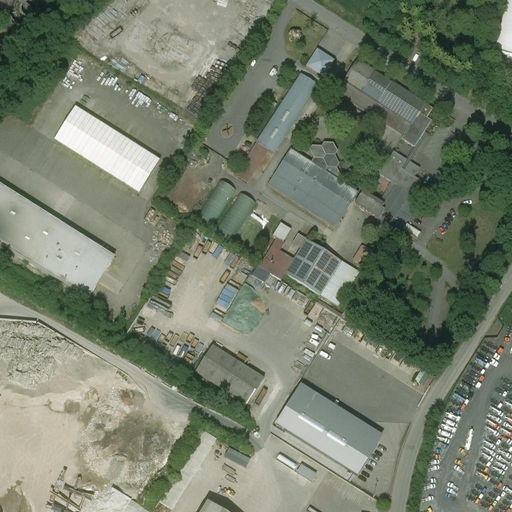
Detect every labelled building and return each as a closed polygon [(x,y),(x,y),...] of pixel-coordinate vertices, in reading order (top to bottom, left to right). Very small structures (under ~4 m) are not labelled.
[(511,0),(507,0),(494,54),(499,55),(498,56),(500,57),(501,55),(511,57),(511,0)] [(335,62),(317,51),(307,69),(325,81),(335,62)] [(432,110),(356,62),(343,83),(411,126),(418,114),(427,119),(432,110)] [(320,88),(303,77),(268,127),(285,138),(320,88)] [(76,108),(54,142),(139,196),(160,162),(76,108)] [(367,116),(356,110),(354,114),(364,120),(367,116)] [(411,126),(401,141),(414,149),(432,122),(427,119),(418,114),(411,126)] [(285,138),(268,127),(257,143),(269,151),(274,155),(285,138)] [(257,143),(235,177),(247,185),(269,151),(257,143)] [(321,148),(312,148),(309,152),(314,160),(311,164),(338,181),(341,177),(337,169),(339,165),(333,153),(329,151),(330,150),(328,146),(323,145),(321,148)] [(311,164),(290,151),(267,186),(335,230),(358,194),(338,181),(311,164)] [(420,170),(393,153),(387,162),(382,158),(377,165),(383,169),(378,176),(396,187),(384,206),(381,210),(384,212),(394,218),(395,219),(399,213),(409,219),(424,196),(413,189),(419,181),(414,179),(420,170)] [(377,165),(375,164),(375,163),(370,171),(371,171),(378,176),(383,169),(377,165)] [(220,182),(194,222),(210,232),(236,192),(220,182)] [(114,259),(0,186),(0,245),(87,301),(114,259)] [(384,206),(362,193),(354,206),(378,221),(384,212),(381,210),(384,206)] [(240,194),(214,235),(230,245),(256,204),(240,194)] [(399,213),(395,219),(394,218),(391,222),(403,229),(406,224),(409,219),(399,213)] [(421,234),(406,224),(403,229),(402,230),(417,239),(421,234)] [(307,241),(298,236),(292,245),(301,250),(307,241)] [(284,245),(276,240),(272,248),(280,252),(284,245)] [(341,263),(307,241),(301,250),(285,276),(319,297),(327,284),(341,263)] [(272,248),(259,269),(267,274),(279,253),(280,252),(272,248)] [(370,253),(363,249),(355,263),(362,267),(370,253)] [(279,253),(267,274),(280,282),(287,271),(286,271),(292,261),(279,253)] [(359,274),(341,263),(327,284),(336,290),(339,285),(348,291),(359,274)] [(339,285),(336,290),(327,284),(319,297),(338,308),(348,291),(339,285)] [(216,333),(210,330),(207,335),(213,338),(216,333)] [(213,338),(192,372),(195,374),(212,347),(212,348),(217,340),(213,338)] [(212,347),(195,374),(220,390),(237,364),(212,348),(212,347)] [(263,380),(237,364),(220,390),(246,407),(263,380)] [(295,440),(321,400),(299,387),(274,426),(295,440)] [(295,440),(356,478),(382,438),(321,400),(295,440)] [(203,435),(160,504),(172,511),(215,442),(203,435)]
